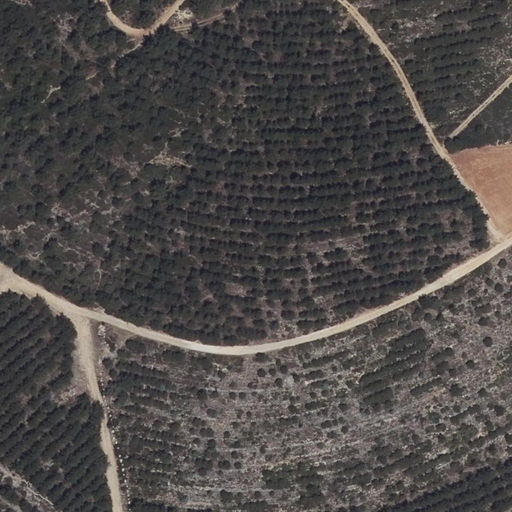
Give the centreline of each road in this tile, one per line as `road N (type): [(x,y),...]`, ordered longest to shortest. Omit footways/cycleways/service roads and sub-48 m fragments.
road 1 (track): [(511,236),(402,302),(295,342),(189,348),(73,308)]
road 2 (track): [(117,511),(73,308),(0,263)]
road 3 (track): [(497,247),(437,148),(511,77)]
road 4 (track): [(437,148),(384,49),(339,0)]
